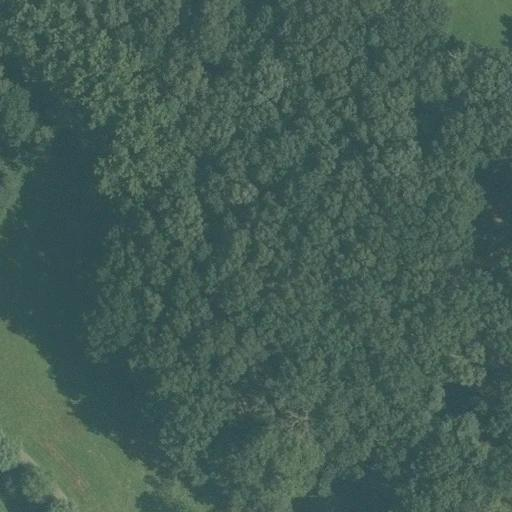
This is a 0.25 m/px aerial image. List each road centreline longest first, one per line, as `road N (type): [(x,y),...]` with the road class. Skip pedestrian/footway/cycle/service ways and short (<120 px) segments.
road 1 (track): [(104,71),(148,173),(144,285),(207,240),(278,288),(331,298)]
road 2 (track): [(174,0),(198,91),(207,240),(318,177)]
road 3 (track): [(318,177),(333,314),(376,351),(511,377)]
road 4 (track): [(399,0),(376,97),(357,137),(318,177)]
